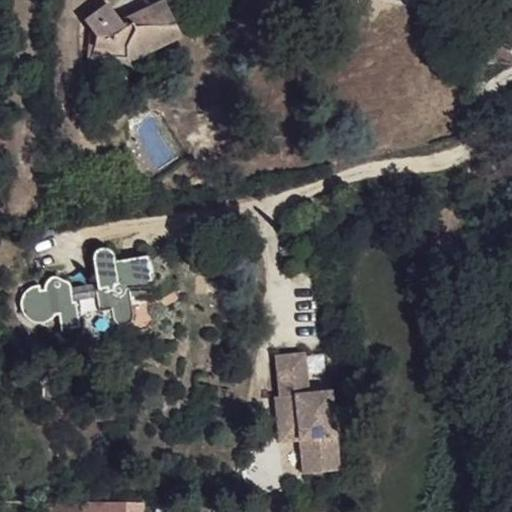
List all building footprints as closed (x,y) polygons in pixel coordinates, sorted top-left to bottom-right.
[(142,61),(135,50),(186,25),(174,0),(140,0),(131,5),(121,8),(116,0),(98,0),(88,8),(98,24),(99,35),(88,57),(142,61)] [(140,302),(137,286),(153,284),(157,285),(159,282),(155,276),(154,268),(156,269),(153,245),(124,250),(120,250),(118,241),(114,237),(106,236),(100,239),(98,243),(103,271),(100,272),(101,280),(105,299),(118,298),(118,308),(121,311),(122,312),(126,313),(130,313),(134,313),(137,310),(139,307),(140,302)] [(78,284),(76,274),(75,272),(70,270),(68,266),(64,264),(60,264),(57,265),(52,268),(53,278),(45,278),(44,273),(39,275),(33,278),(29,283),(28,287),(27,295),(28,300),(33,305),(39,310),(48,312),(57,306),(61,302),(63,298),(67,306),(82,304),(78,284)] [(101,280),(100,272),(76,274),(78,284),(101,280)] [(279,402),(282,446),(302,446),(303,480),(339,478),(335,399),(312,400),(310,360),(282,362),(284,401),(279,402)] [(26,511),(39,511),(41,501),(27,500),(26,511)] [(39,511),(77,511),(78,503),(41,501),(39,511)] [(81,511),(125,511),(126,501),(82,501),(81,511)]
